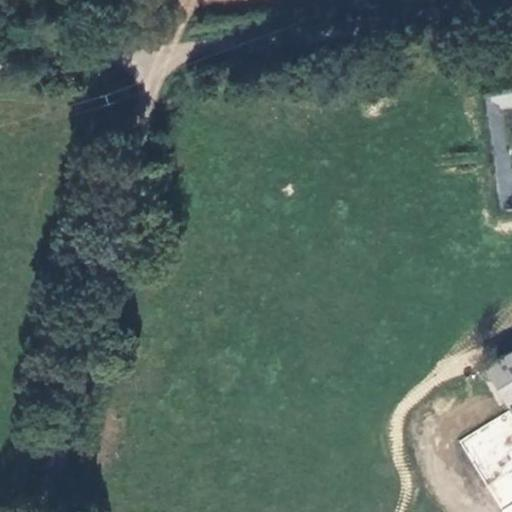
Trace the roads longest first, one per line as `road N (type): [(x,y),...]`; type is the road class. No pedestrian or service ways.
road 1 (track): [(511,9),(151,65),(0,62)]
road 2 (track): [(44,511),(151,65)]
road 3 (track): [(399,511),(434,414),(465,364),(511,336)]
